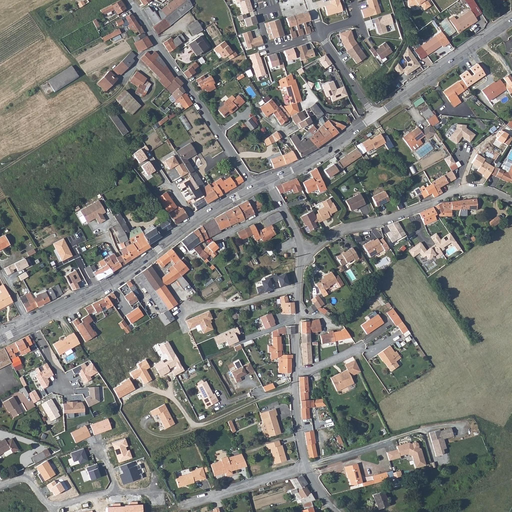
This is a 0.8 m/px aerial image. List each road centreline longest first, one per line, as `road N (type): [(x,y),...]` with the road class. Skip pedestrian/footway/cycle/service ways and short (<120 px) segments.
road 1 (tertiary): [(30,324),(114,280),(253,187)]
road 2 (unclassified): [(128,0),(253,187)]
road 3 (unclassified): [(301,251),(456,190),(511,202)]
road 4 (unknown): [(261,393),(173,436),(145,429),(141,403),(151,395),(174,400),(191,424)]
road 5 (unclassified): [(301,251),(294,386),(305,467)]
road 6 (tertiary): [(374,116),(511,21)]
road 7 (unclassified): [(305,467),(177,506)]
road 8 (track): [(0,170),(110,99)]
road 9 (tertiary): [(267,181),(374,116)]
